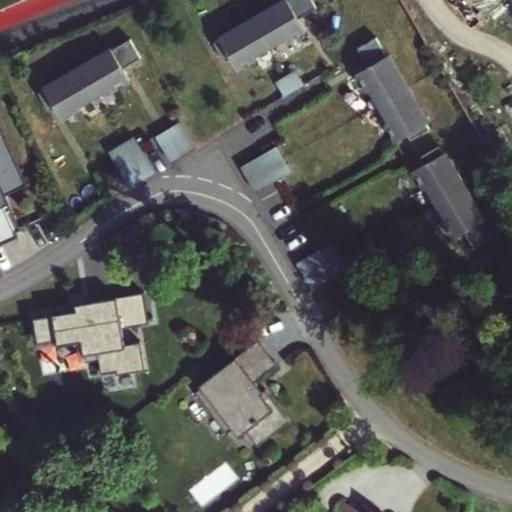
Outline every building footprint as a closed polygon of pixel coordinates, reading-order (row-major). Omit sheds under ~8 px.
[(283,0),(219,38),(220,40),(214,43),(225,62),(231,59),(238,70),(256,60),(254,56),(286,38),(288,41),(306,30),(300,19),(318,8),(312,0),(283,0)] [(378,104),(408,87),(388,53),(386,54),(375,36),(356,47),(367,65),(355,72),(366,90),(369,88),(378,104)] [(112,48),(43,88),(45,89),(39,93),(49,112),(56,108),(62,120),(80,110),(78,106),(110,88),(112,91),(131,81),(124,69),(142,59),(131,39),(113,50),(112,48)] [(285,94),(302,84),(294,71),(277,82),(285,94)] [(408,87),(378,104),(387,120),(384,122),(394,140),(406,133),(410,139),(429,128),(425,122),(427,121),(408,87)] [(486,140),(467,108),(435,127),(454,159),(486,140)] [(180,123),(157,136),(172,160),(194,147),(180,123)] [(28,186),(0,125),(0,246),(19,238),(5,207),(10,204),(6,196),(28,186)] [(116,160),(138,147),(133,138),(111,152),(116,160)] [(434,200),(463,183),(444,149),(442,150),(438,144),(419,155),(423,161),(411,168),(422,186),(425,184),(434,200)] [(138,147),(116,160),(131,185),(153,172),(138,147)] [(276,148),(267,153),(274,164),(283,159),(276,148)] [(267,153),(243,168),(249,179),(274,164),(267,153)] [(283,159),(274,164),(280,175),(289,170),(283,159)] [(274,164),(249,179),(256,190),(280,175),(274,164)] [(483,216),(463,183),(434,200),(443,215),(440,217),(450,235),(462,228),(473,246),(492,236),(481,218),(483,216)] [(332,244),(323,249),(330,260),(339,255),(332,244)] [(323,249),(298,264),(305,275),(330,260),(323,249)] [(68,287),(72,292),(34,317),(48,339),(65,328),(67,332),(89,319),(100,337),(111,330),(118,343),(131,335),(133,337),(157,322),(142,297),(129,306),(120,292),(143,278),(126,251),(68,287)] [(339,255),(330,260),(336,271),(345,266),(339,255)] [(330,260),(305,275),(311,286),(336,271),(330,260)] [(256,382),(278,365),(259,339),(200,385),(202,387),(196,392),(213,415),(219,410),(234,429),(239,437),(246,431),(258,447),(291,422),(266,390),(261,393),(256,386),(259,385),(256,382)] [(215,366),(227,357),(221,348),(209,358),(215,366)] [(219,410),(213,415),(228,434),(234,429),(219,410)] [(357,511),(359,510),(345,503),(340,511),(357,511)]
